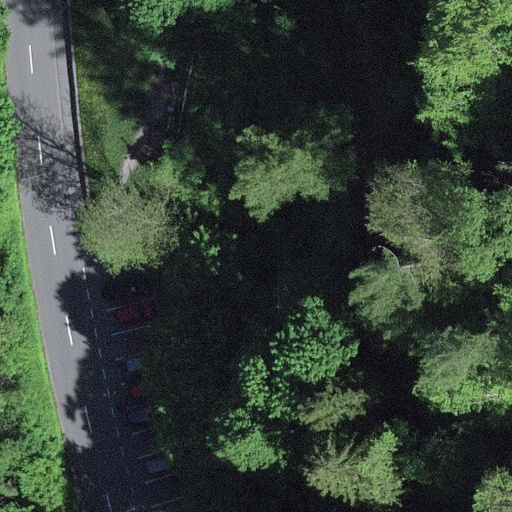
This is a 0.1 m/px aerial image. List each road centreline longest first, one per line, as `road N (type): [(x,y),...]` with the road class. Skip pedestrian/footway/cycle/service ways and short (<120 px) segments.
road 1 (track): [(332,0),(434,408),(451,511)]
road 2 (secondary): [(27,0),(44,198),(110,511)]
